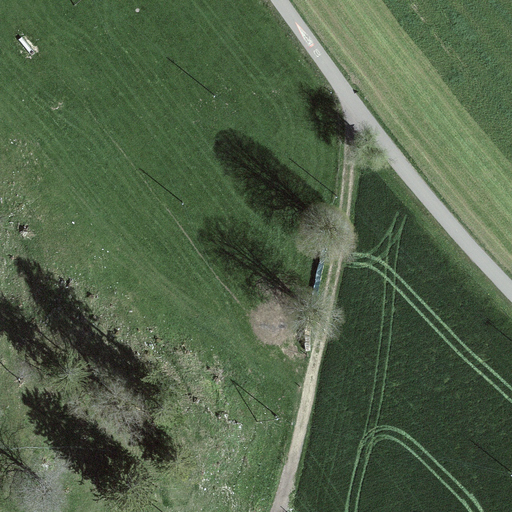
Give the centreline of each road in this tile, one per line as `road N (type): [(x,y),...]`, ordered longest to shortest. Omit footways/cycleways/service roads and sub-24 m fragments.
road 1 (track): [(285,511),(351,181),(350,104)]
road 2 (unclassified): [(279,0),(350,104),(511,296)]
